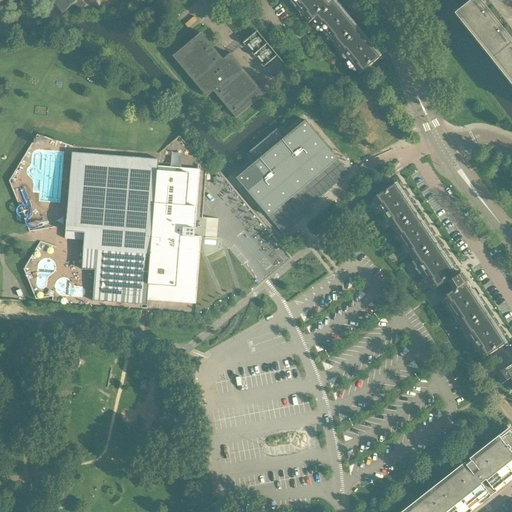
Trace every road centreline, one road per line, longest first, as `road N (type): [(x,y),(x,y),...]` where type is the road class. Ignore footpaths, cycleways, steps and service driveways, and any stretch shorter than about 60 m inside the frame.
road 1 (residential): [(267,283),(317,382),(341,511)]
road 2 (residential): [(511,302),(421,166)]
road 3 (tertiary): [(442,147),(381,0)]
